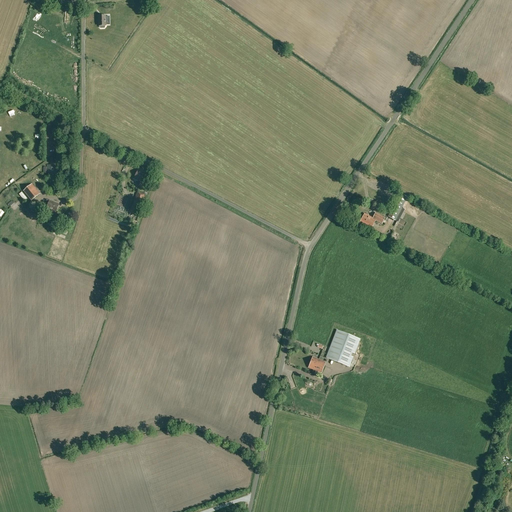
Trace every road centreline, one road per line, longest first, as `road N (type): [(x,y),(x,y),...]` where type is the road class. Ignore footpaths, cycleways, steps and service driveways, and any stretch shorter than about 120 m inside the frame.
road 1 (unclassified): [(309,247),(472,0)]
road 2 (unclassified): [(249,511),(309,247)]
road 3 (unclassified): [(309,247),(86,130)]
road 4 (unknown): [(85,0),(86,130),(56,118),(49,147)]
